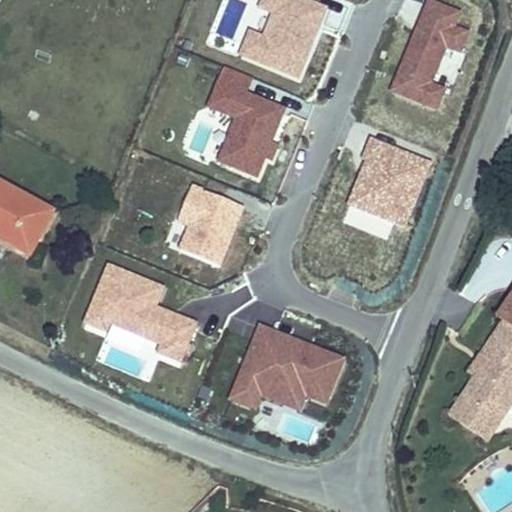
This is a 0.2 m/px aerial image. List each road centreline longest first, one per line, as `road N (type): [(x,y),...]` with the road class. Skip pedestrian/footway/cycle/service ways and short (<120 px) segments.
road 1 (tertiary): [(369,486),(377,407),(511,74)]
road 2 (tertiary): [(0,351),(70,389),(298,478),(369,486)]
